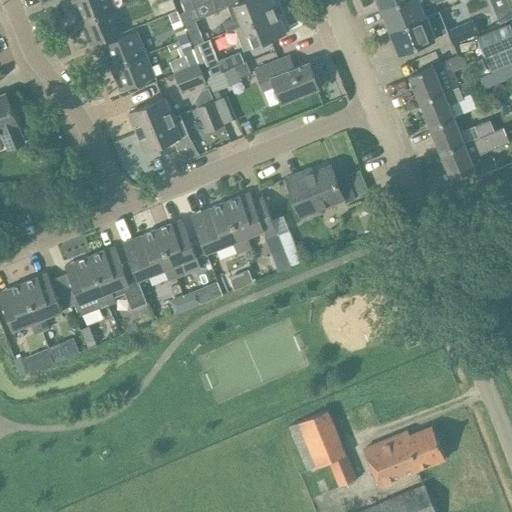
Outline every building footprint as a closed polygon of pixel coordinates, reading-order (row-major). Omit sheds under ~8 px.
[(72,0),(82,22),(115,9),(110,0),(72,0)] [(178,11),(172,0),(161,0),(168,15),(178,11)] [(180,0),(185,11),(212,0),(180,0)] [(219,0),(212,0),(185,11),(190,23),(223,9),(219,0)] [(228,32),(231,30),(262,18),(278,11),(273,0),(243,0),(227,7),(233,19),(224,23),(228,32)] [(379,0),(383,8),(403,0),(379,0)] [(403,0),(383,8),(392,30),(425,17),(421,6),(435,0),(437,2),(441,0),(403,0)] [(492,0),(497,11),(509,5),(507,0),(492,0)] [(115,9),(82,22),(91,45),(124,32),(115,9)] [(243,26),(236,29),(244,50),(252,47),(282,35),(280,30),(285,28),(278,11),(243,26)] [(425,17),(392,30),(401,53),(448,33),(447,31),(439,11),(425,17)] [(457,27),(447,31),(448,33),(452,43),(453,43),(478,33),(474,21),(457,27)] [(477,36),(491,73),(511,65),(511,32),(509,24),(477,36)] [(175,29),(180,40),(188,37),(184,26),(175,29)] [(112,68),(146,54),(137,31),(103,45),(112,68)] [(188,37),(180,40),(191,67),(199,63),(188,37)] [(205,59),(212,76),(245,63),(240,51),(217,60),(214,55),(205,59)] [(146,54),(112,68),(121,91),(155,77),(146,54)] [(410,75),(420,101),(474,80),(473,79),(458,85),(453,72),(468,66),(463,54),(410,75)] [(285,71),(280,59),(256,69),(264,90),(276,85),(282,102),(319,88),(309,62),(285,71)] [(206,80),(205,79),(199,63),(191,67),(192,70),(176,76),(182,90),(206,80)] [(206,80),(211,90),(250,74),(245,63),(212,76),(205,79),(206,80)] [(511,65),(491,73),(474,80),(478,90),(479,92),(511,78),(511,65)] [(420,101),(431,127),(454,117),(450,105),(464,99),(463,96),(478,90),(474,80),(420,101)] [(19,125),(6,93),(0,95),(0,132),(3,132),(9,148),(25,142),(19,125)] [(138,132),(173,117),(165,97),(130,112),(138,132)] [(224,125),(215,102),(198,109),(207,132),(224,125)] [(180,114),(173,117),(138,132),(146,152),(188,134),(180,114)] [(431,127),(441,152),(465,143),(454,117),(431,127)] [(490,120),(474,126),(478,137),(495,130),(490,120)] [(465,143),(441,152),(452,178),(475,168),(471,158),(510,142),(504,127),(495,130),(478,137),(465,143)] [(337,179),(331,165),(305,175),(303,171),(287,177),(302,215),(344,198),(346,202),(356,198),(347,175),(337,179)] [(241,195),(226,202),(245,251),(252,248),(248,237),(266,230),(269,237),(277,234),(262,197),(254,200),(252,194),(242,198),(241,195)] [(386,196),(376,199),(380,209),(390,205),(386,196)] [(193,218),(207,253),(234,242),(238,253),(245,251),(226,202),(211,208),(212,210),(193,218)] [(178,279),(202,269),(183,222),(174,225),(173,223),(158,229),(178,279)] [(178,279),(158,229),(142,235),(143,238),(134,241),(139,255),(130,259),(131,261),(138,279),(164,269),(169,282),(178,279)] [(288,258),(291,266),(302,262),(290,231),(279,236),(283,247),(288,258)] [(288,258),(283,247),(270,253),(278,272),(291,266),(288,258)] [(138,279),(131,261),(122,264),(116,248),(106,252),(105,250),(90,256),(109,305),(116,302),(114,297),(129,291),(135,307),(147,302),(138,279)] [(79,317),(109,305),(90,256),(75,262),(76,264),(66,268),(80,302),(74,304),(79,317)] [(249,270),(228,275),(231,287),(252,282),(249,270)] [(42,332),(50,329),(45,317),(63,310),(49,275),(39,279),(38,276),(23,283),(42,332)] [(42,332),(23,283),(8,289),(9,291),(0,294),(0,296),(13,330),(31,323),(35,335),(42,332)] [(183,293),(189,308),(201,302),(195,288),(183,293)] [(176,313),(189,308),(183,293),(169,299),(176,313)] [(89,326),(80,329),(87,347),(96,343),(89,326)] [(13,360),(20,376),(79,352),(73,336),(13,360)] [(325,462),(345,454),(327,411),(289,427),(308,470),(325,463),(325,462)] [(408,430),(398,435),(406,454),(414,452),(420,468),(445,458),(432,426),(410,435),(408,430)] [(406,454),(398,435),(366,448),(381,484),(420,468),(414,452),(406,454)] [(274,464),(267,446),(212,465),(219,484),(274,464)] [(356,479),(345,454),(325,462),(325,463),(330,461),(340,486),(356,479)] [(435,511),(424,485),(358,511),(435,511)]
